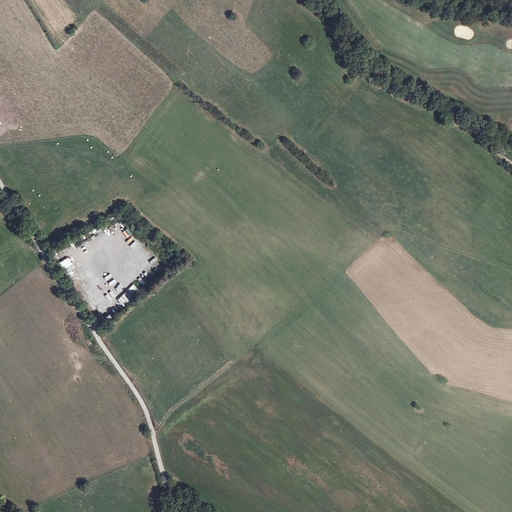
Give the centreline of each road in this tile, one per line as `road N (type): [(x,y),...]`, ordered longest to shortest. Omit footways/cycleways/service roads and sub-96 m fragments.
road 1 (unclassified): [(173,511),(141,400),(61,285),(0,177)]
road 2 (track): [(511,160),(479,130),(377,70),(319,0)]
